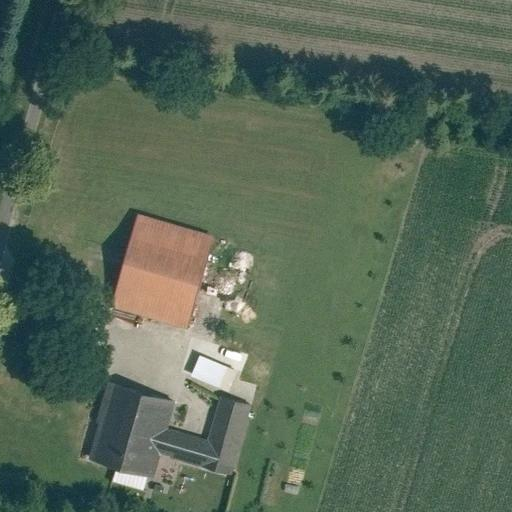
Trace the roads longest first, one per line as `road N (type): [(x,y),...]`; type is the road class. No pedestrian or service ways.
road 1 (unclassified): [(63,0),(0,232)]
road 2 (unknown): [(0,279),(153,349)]
